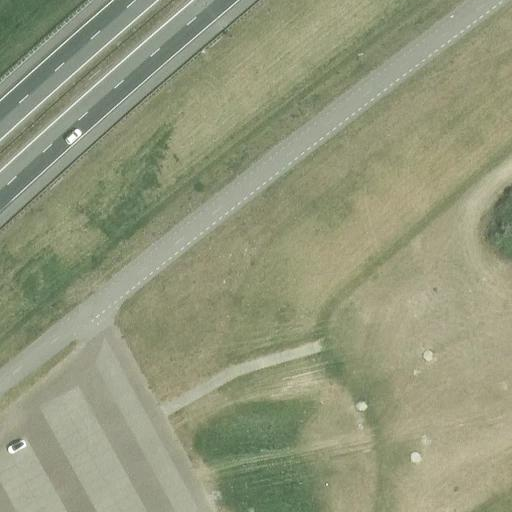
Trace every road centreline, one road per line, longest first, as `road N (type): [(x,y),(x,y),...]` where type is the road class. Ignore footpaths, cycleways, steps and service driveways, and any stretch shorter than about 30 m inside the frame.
road 1 (unclassified): [(0,383),(490,0)]
road 2 (trunk): [(0,193),(218,0)]
road 3 (trunk): [(137,0),(0,120)]
